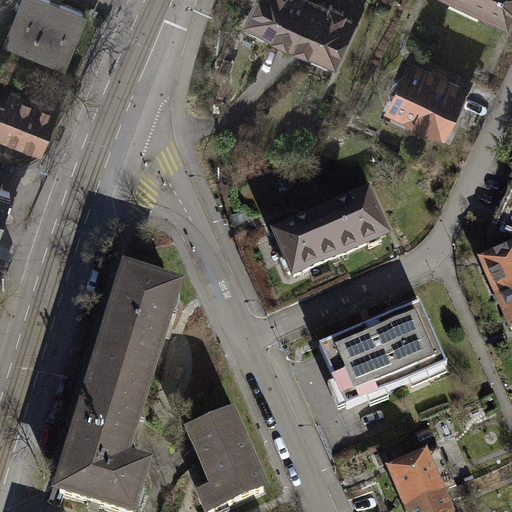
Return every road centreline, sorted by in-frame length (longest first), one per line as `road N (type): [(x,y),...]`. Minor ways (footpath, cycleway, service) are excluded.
road 1 (residential): [(511,84),(432,254),(243,338)]
road 2 (tertiary): [(0,443),(104,132)]
road 3 (residential): [(104,132),(177,191),(243,338)]
road 4 (residential): [(243,338),(318,511)]
road 5 (tertiary): [(104,132),(160,0)]
